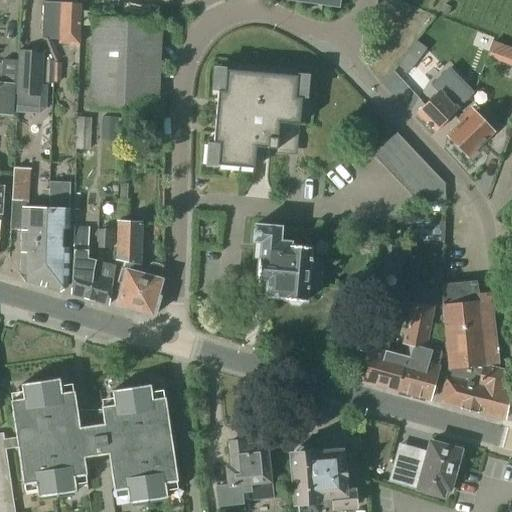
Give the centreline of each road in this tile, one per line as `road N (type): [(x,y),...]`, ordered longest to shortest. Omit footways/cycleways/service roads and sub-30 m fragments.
road 1 (residential): [(511,369),(476,205),(339,50)]
road 2 (tertiary): [(511,440),(174,346)]
road 3 (residential): [(174,346),(183,63),(219,20)]
road 4 (tertiary): [(174,346),(0,295)]
road 5 (residential): [(339,50),(264,13),(219,20)]
